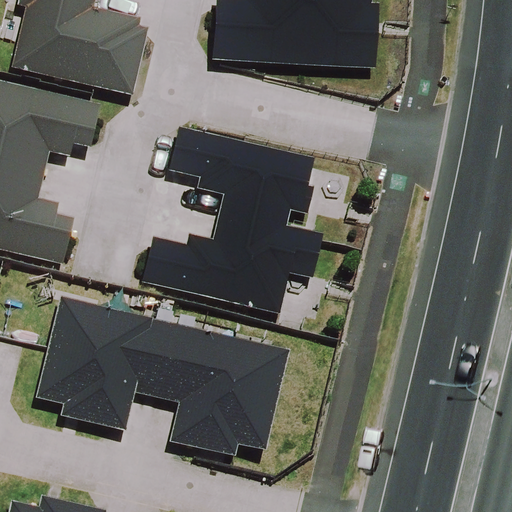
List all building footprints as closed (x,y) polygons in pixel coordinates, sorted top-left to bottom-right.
[(8,79),(128,107),(145,40),(135,38),(137,29),(90,18),(94,0),(16,0),(13,17),(22,19),(8,79)] [(205,67),(367,77),(371,12),(364,11),(365,0),(233,0),(233,3),(209,2),(205,67)] [(92,148),(102,104),(0,80),(0,251),(65,267),(76,218),(59,214),(61,203),(40,198),(51,153),(72,158),(75,144),(92,148)] [(154,236),(143,284),(281,316),(291,274),(314,280),(325,233),(288,225),(291,212),(308,216),(315,187),(310,186),(317,158),(180,127),(170,171),(201,178),(198,189),(224,195),(214,239),(190,233),(187,244),(154,236)] [(171,442),(237,458),(240,445),(267,452),(292,353),(63,297),(38,398),(65,405),(62,416),(128,432),(138,393),(181,403),(171,442)] [(108,511),(109,510),(43,495),(40,506),(13,500),(9,511),(108,511)]
